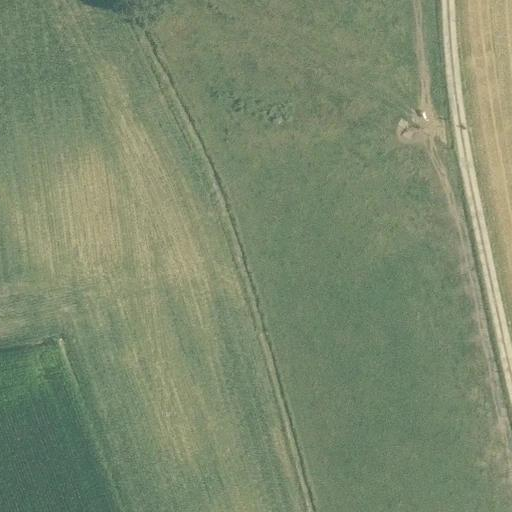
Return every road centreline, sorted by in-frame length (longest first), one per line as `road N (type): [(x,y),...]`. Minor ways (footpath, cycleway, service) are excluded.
road 1 (track): [(511,350),(463,147),(447,0)]
road 2 (track): [(463,147),(215,0)]
